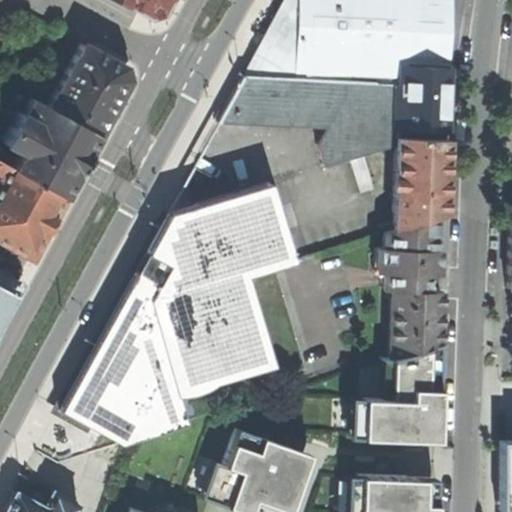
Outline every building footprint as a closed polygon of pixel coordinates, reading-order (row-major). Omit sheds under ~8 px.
[(118,0),(146,15),(160,11),(165,0),(118,0)] [(279,0),(244,66),(397,76),(402,76),(402,56),(451,58),(452,0),(279,0)] [(95,132),(124,77),(120,64),(78,41),(43,104),(95,132)] [(451,58),(402,56),(402,76),(397,76),(395,119),(449,121),(451,58)] [(397,76),(244,66),(242,66),(216,114),(325,118),(317,136),(323,157),(396,136),(396,128),(395,119),(397,76)] [(9,166),(61,194),(95,132),(43,104),(28,96),(19,112),(14,109),(0,134),(0,141),(17,151),(9,166)] [(396,136),(392,218),(436,207),(447,203),(448,130),(396,128),(396,136)] [(364,146),(351,150),(361,183),(375,179),(364,146)] [(0,241),(27,256),(61,194),(9,166),(0,160),(0,241)] [(59,399),(121,433),(126,431),(141,426),(188,412),(179,385),(186,385),(193,383),(198,382),(204,379),(211,375),(216,370),(273,354),(247,262),(275,254),(294,248),(270,171),(168,201),(59,399)] [(392,218),(381,223),(381,239),(373,238),(372,263),(380,263),(379,270),(379,279),(391,280),(389,348),(439,334),(440,281),(428,281),(428,271),(428,264),(439,264),(439,240),(435,240),(436,207),(392,218)] [(275,254),(247,262),(273,354),(277,366),(305,358),(275,254)] [(0,308),(16,277),(0,268),(0,308)] [(437,429),(439,334),(389,348),(388,386),(348,385),(346,424),(424,429),(437,429)] [(225,453),(213,449),(201,485),(211,488),(249,501),(244,511),(284,511),(305,454),(309,443),(291,437),(285,435),(237,418),(225,453)] [(511,511),(511,428),(501,429),(501,499),(508,499),(508,507),(501,507),(500,511),(511,511)] [(433,511),(435,465),(407,465),(343,464),(341,511),(433,511)] [(14,480),(0,505),(0,511),(69,511),(74,504),(79,494),(51,479),(48,485),(40,481),(35,491),(14,480)] [(173,511),(129,497),(123,511),(173,511)]
